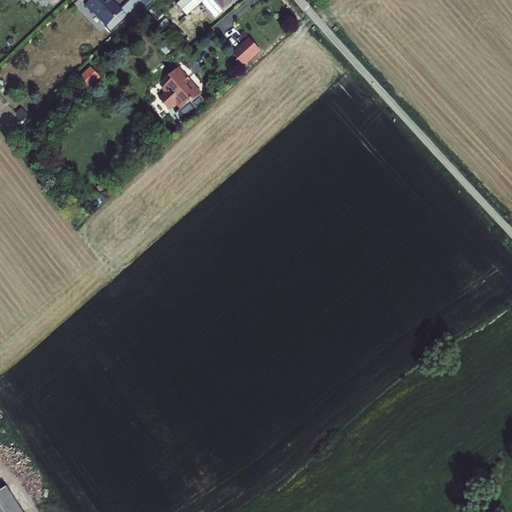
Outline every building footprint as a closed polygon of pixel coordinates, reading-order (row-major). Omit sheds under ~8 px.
[(124,4),(119,0),(104,0),(97,7),(108,19),(124,4)] [(249,33),(233,48),(243,59),(259,44),(249,33)] [(200,87),(177,61),(169,69),(171,72),(163,80),(167,85),(159,91),(169,102),(176,95),(182,101),(190,94),(191,95),(200,87)] [(95,68),(87,73),(92,82),(100,77),(95,68)] [(0,491),(0,511),(26,511),(12,485),(0,491)]
